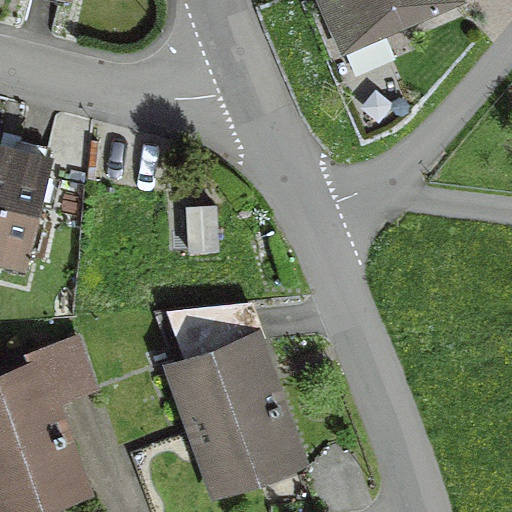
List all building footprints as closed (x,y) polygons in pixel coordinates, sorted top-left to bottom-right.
[(443,0),(319,0),(339,45),(443,0)] [(0,256),(20,262),(41,176),(44,163),(41,162),(43,151),(10,143),(7,154),(0,152),(0,256)] [(209,206),(181,207),(183,252),(212,250),(209,206)] [(169,369),(168,370),(210,487),(292,458),(236,303),(156,331),(169,369)] [(35,369),(0,381),(0,511),(2,511),(76,487),(35,369)]
